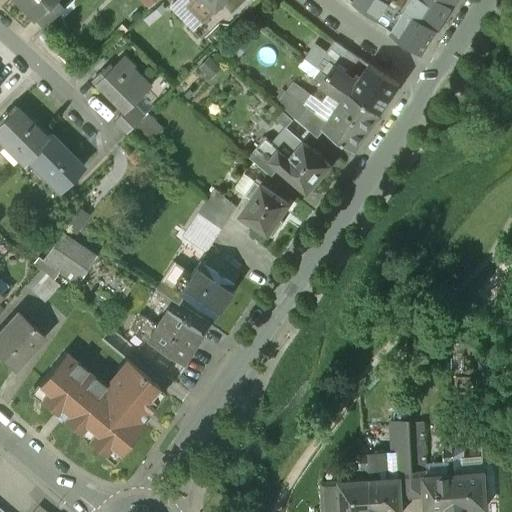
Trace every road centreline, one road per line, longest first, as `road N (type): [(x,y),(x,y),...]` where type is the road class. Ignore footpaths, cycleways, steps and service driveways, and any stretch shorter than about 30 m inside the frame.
road 1 (tertiary): [(161,508),(257,347),(435,84)]
road 2 (residential): [(0,32),(108,133)]
road 3 (residential): [(314,0),(435,84)]
road 4 (residential): [(96,511),(0,429)]
